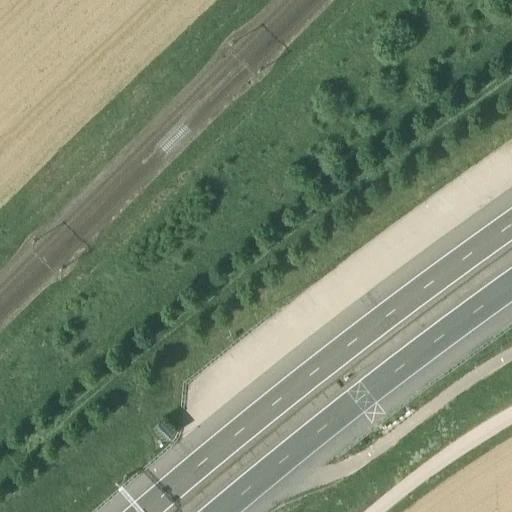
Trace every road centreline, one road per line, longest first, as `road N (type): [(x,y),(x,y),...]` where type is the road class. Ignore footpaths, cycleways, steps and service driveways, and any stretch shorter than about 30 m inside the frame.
road 1 (motorway): [(511,224),(332,357),(146,511)]
road 2 (motorway): [(226,511),(511,288)]
road 3 (track): [(380,511),(511,414)]
